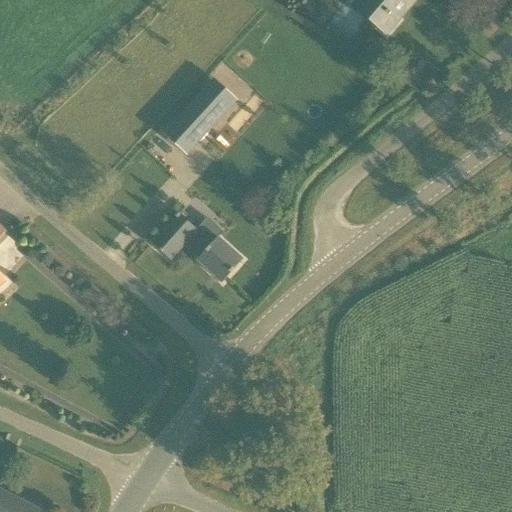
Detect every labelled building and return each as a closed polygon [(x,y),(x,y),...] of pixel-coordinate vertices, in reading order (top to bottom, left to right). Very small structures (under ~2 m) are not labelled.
[(358,0),(353,6),(386,34),(399,20),(396,17),(410,0),(358,0)] [(206,88),(174,124),(197,145),(230,110),(206,88)] [(196,231),(178,214),(151,244),(170,261),(185,244),(200,258),(197,261),(222,283),(242,261),(217,239),(202,225),(196,231)] [(0,260),(8,269),(24,254),(10,238),(0,246),(0,260)] [(232,426),(234,448),(276,445),(277,444),(284,438),(285,438),(285,436),(284,428),(284,427),(284,426),(283,426),(276,422),(274,421),(232,426)] [(0,511),(41,511),(0,490),(0,511)]
